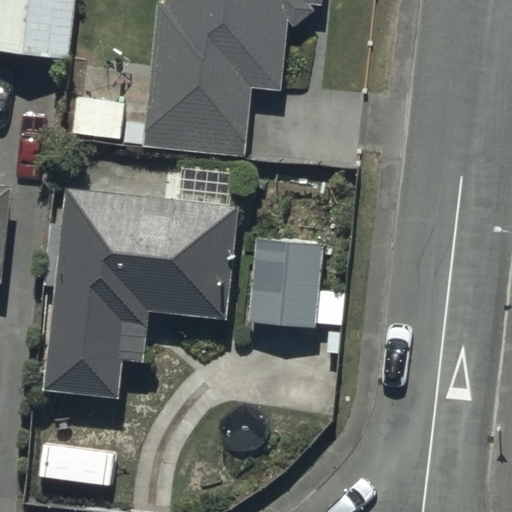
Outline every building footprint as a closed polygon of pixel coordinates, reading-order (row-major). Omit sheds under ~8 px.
[(79,0),(0,0),(0,42),(73,52),(79,0)] [(156,0),(146,114),(127,112),(128,93),(78,88),(74,132),(247,148),(253,75),(287,78),(293,18),(321,0),(156,0)] [(180,186),(69,175),(64,220),(55,219),(50,270),(59,271),(49,375),(123,382),(126,348),(149,351),(154,300),(232,307),(244,194),(231,193),(234,162),(183,157),(180,186)] [(16,174),(0,172),(0,269),(7,270),(16,174)] [(330,231),(256,225),(250,312),(324,317),(330,231)]
